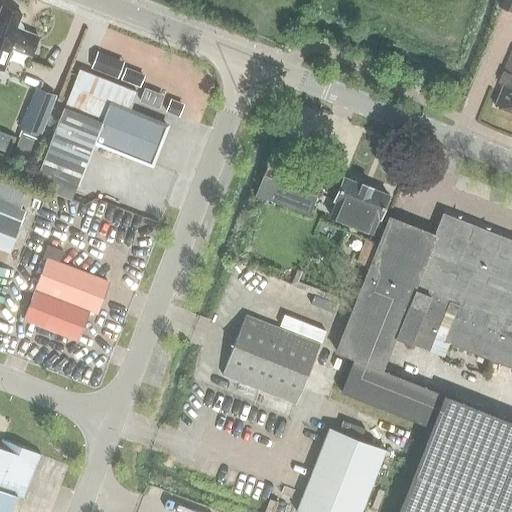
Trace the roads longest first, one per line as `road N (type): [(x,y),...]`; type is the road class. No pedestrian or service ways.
road 1 (unclassified): [(108,422),(247,61)]
road 2 (tertiary): [(511,162),(247,61)]
road 3 (tertiary): [(247,61),(83,0)]
